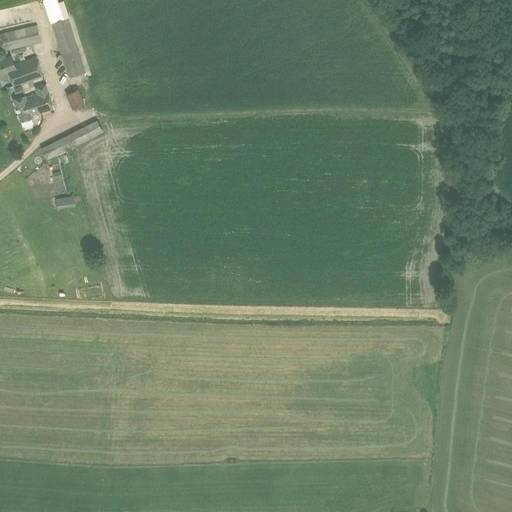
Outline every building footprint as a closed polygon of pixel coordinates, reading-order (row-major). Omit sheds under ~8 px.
[(57,0),(45,0),(52,21),(63,18),(57,0)] [(85,71),(68,17),(52,22),(68,77),(85,71)] [(0,35),(3,50),(41,41),(37,25),(0,33),(0,35)] [(0,58),(0,75),(1,80),(10,76),(14,85),(43,75),(36,56),(14,63),(11,55),(0,58)] [(25,96),(25,95),(14,99),(21,122),(33,118),(32,116),(55,108),(46,83),(36,87),(37,92),(25,96)] [(79,90),(66,95),(72,109),(85,103),(79,90)] [(105,134),(98,119),(70,133),(73,146),(76,145),(78,148),(105,134)] [(46,160),(73,146),(70,133),(40,149),(46,160)] [(57,209),(76,206),(74,195),(56,198),(57,209)]
